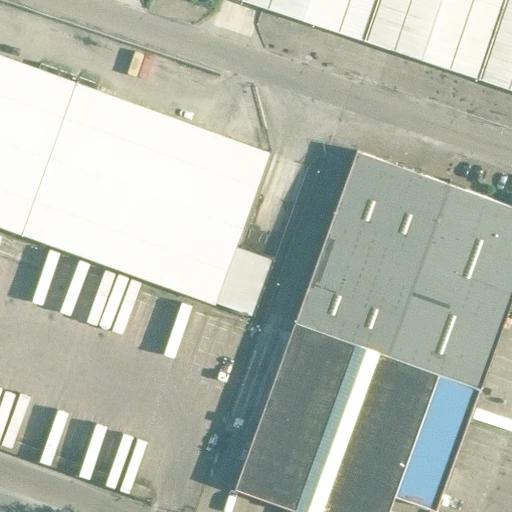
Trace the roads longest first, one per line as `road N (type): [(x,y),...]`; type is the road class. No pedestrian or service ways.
road 1 (unclassified): [(511,149),(62,0)]
road 2 (unclassified): [(113,511),(0,471)]
